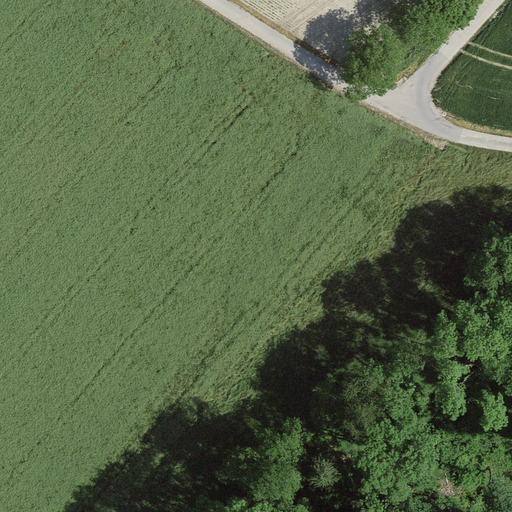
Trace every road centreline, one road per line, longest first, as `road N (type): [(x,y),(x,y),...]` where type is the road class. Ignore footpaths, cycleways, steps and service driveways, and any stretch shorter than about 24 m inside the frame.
road 1 (track): [(497,0),(397,107),(224,0)]
road 2 (track): [(397,107),(464,137),(511,142)]
